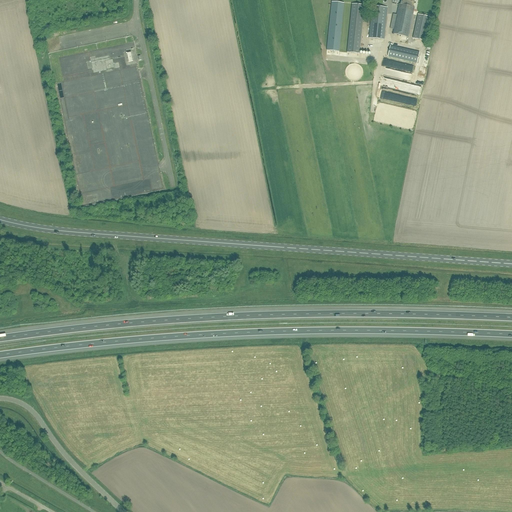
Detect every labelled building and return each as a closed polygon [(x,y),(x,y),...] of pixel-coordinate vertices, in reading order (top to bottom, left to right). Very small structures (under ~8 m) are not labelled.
[(392,34),(408,38),(414,8),(413,7),(414,0),(401,0),(401,5),(399,4),(392,34)] [(339,52),(344,4),(331,3),(327,51),(339,52)] [(364,5),(352,4),(347,53),(359,54),(364,5)] [(311,5),(306,52),(318,53),(323,6),(311,5)] [(369,38),(384,40),(387,8),(372,6),(369,38)] [(430,17),(418,15),(413,39),(425,41),(430,17)] [(388,57),(417,64),(419,53),(390,46),(388,57)] [(113,67),(111,58),(93,61),(93,58),(89,59),(92,71),(113,67)] [(416,87),(396,82),(395,85),(399,86),(399,87),(404,88),(404,86),(408,87),(407,92),(414,94),(416,87)] [(391,101),(408,104),(410,98),(392,94),(391,101)]
